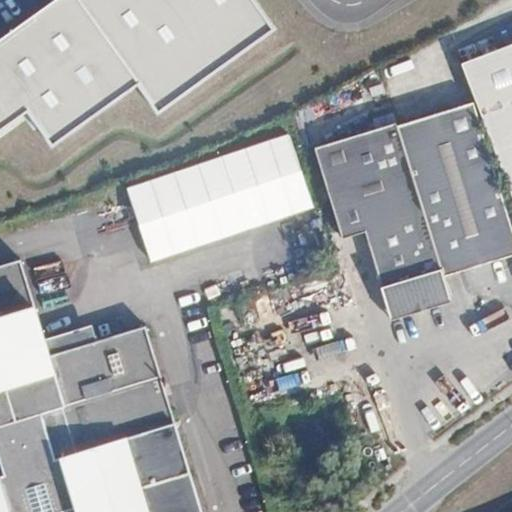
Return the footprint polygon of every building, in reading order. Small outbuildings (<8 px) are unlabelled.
[(158,115),(279,30),(256,0),(46,0),(0,34),(0,130),(26,111),(55,147),(135,79),(158,115)] [(511,21),(451,44),(511,214),(511,21)] [(357,213),(374,271),(382,295),(432,281),(424,253),(383,104),(305,127),(332,219),(357,213)] [(116,184),(139,262),(311,213),(288,135),(116,184)] [(119,240),(114,226),(87,234),(91,248),(119,240)] [(87,250),(81,236),(60,243),(64,257),(87,250)] [(382,295),(374,271),(368,272),(378,306),(444,284),(432,251),(424,253),(432,281),(382,295)] [(34,372),(3,272),(0,272),(0,511),(184,511),(131,341),(34,372)] [(511,357),(511,334),(493,346),(504,363),(511,357)]
